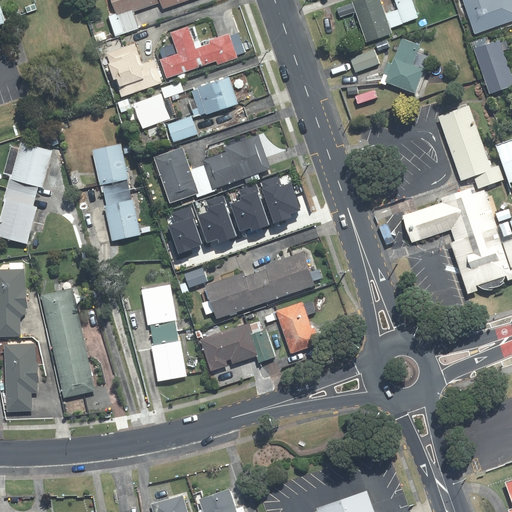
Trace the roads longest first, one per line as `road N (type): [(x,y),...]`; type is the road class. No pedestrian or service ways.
road 1 (tertiary): [(0,450),(75,449),(253,410)]
road 2 (secondary): [(275,0),(347,207)]
road 3 (secondary): [(375,356),(347,207)]
road 4 (secondary): [(347,207),(408,342)]
road 5 (tertiary): [(389,396),(253,410)]
road 6 (tertiary): [(253,410),(375,356)]
road 7 (secondary): [(449,507),(389,396)]
road 8 (secondary): [(423,387),(449,507)]
